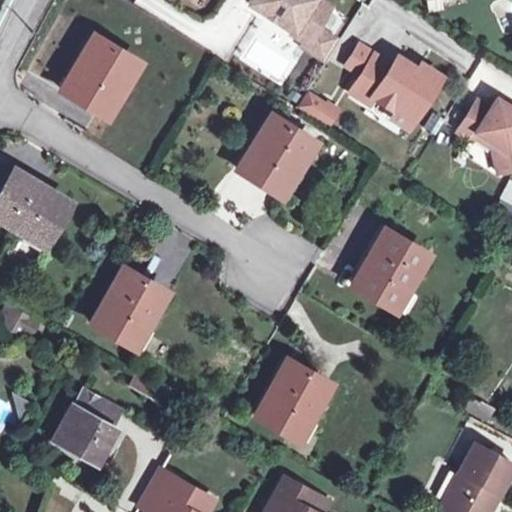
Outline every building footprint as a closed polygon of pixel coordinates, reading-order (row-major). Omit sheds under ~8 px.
[(135,0),(135,2),(159,13),(165,0),(135,0)] [(306,43),(329,6),(320,0),(250,0),(248,3),(292,31),(290,34),(304,42),(306,43)] [(335,39),(316,27),(306,43),(304,42),(301,46),(322,59),(335,39)] [(92,35),(60,88),(100,112),(113,89),(120,93),(138,61),(92,35)] [(366,65),(374,53),(359,45),(352,55),(366,65)] [(380,86),(417,109),(438,76),(419,63),(415,69),(397,57),(392,65),(374,53),(366,65),(355,82),(374,95),(380,86)] [(106,115),(120,93),(113,89),(100,112),(106,115)] [(307,93),(299,106),(328,127),(339,109),(326,101),(324,104),(307,93)] [(489,108),(476,100),(457,130),(471,139),(473,135),(476,131),(494,142),(492,146),(501,173),(511,169),(511,108),(495,98),(489,108)] [(314,141),(271,113),(237,167),(276,191),(290,166),(297,170),(314,141)] [(476,131),(473,135),(492,146),(494,142),(476,131)] [(282,195),(297,170),(290,166),(276,191),(282,195)] [(14,168),(0,192),(0,218),(23,232),(25,228),(44,239),(68,201),(14,168)] [(511,180),(509,180),(498,204),(511,210),(511,180)] [(42,243),(44,239),(25,228),(23,232),(42,243)] [(382,228),(351,282),(391,305),(402,286),(406,288),(426,254),(382,228)] [(164,292),(121,267),(90,320),(129,343),(140,324),(144,326),(164,292)] [(395,308),(406,288),(402,286),(391,305),(395,308)] [(38,322),(14,308),(6,322),(16,340),(32,331),(38,322)] [(133,346),(144,326),(140,324),(129,343),(133,346)] [(285,359),(254,413),(294,435),(305,415),(309,418),(329,383),(285,359)] [(173,390),(133,367),(125,381),(166,403),(173,390)] [(71,403),(51,439),(93,461),(112,426),(108,424),(117,408),(82,388),(73,404),(71,403)] [(466,410),(486,418),(491,407),(471,399),(466,410)] [(298,438),(309,418),(305,415),(294,435),(298,438)] [(472,441),(436,507),(444,511),(475,511),(489,487),(497,491),(511,462),(472,441)] [(203,511),(212,497),(160,468),(145,495),(167,507),(163,511),(203,511)] [(317,511),(325,500),(283,477),(263,511),(317,511)] [(145,495),(140,504),(154,511),(153,511),(163,511),(167,507),(145,495)]
